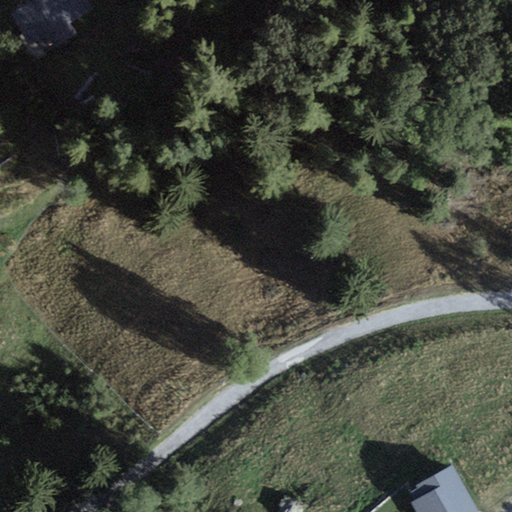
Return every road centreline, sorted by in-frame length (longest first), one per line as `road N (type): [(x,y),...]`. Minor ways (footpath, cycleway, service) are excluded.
road 1 (track): [(511,127),(310,97),(203,127),(174,144),(99,147),(0,220)]
road 2 (unclassified): [(511,296),(394,313),(304,348),(79,511)]
